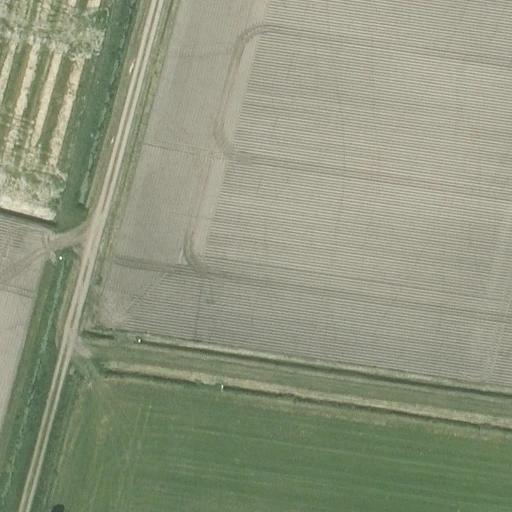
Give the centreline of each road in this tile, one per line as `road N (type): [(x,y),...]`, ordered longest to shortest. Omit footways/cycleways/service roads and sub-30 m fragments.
road 1 (track): [(26,511),(158,0)]
road 2 (track): [(69,351),(511,415)]
